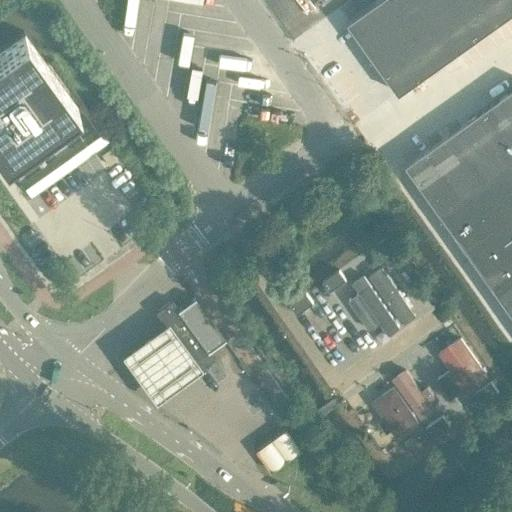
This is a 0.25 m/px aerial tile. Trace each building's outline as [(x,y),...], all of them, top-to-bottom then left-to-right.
[(399,91),(439,63),(393,0),(375,0),(348,20),(399,91)] [(393,0),(439,63),(478,35),(452,0),(393,0)] [(452,0),(478,35),(511,10),(511,1),(511,0),(452,0)] [(0,47),(0,155),(2,158),(29,139),(53,122),(76,105),(62,86),(55,75),(46,63),(45,62),(37,50),(23,32),(23,31),(0,47)] [(511,86),(483,107),(511,147),(511,86)] [(511,147),(483,107),(445,134),(500,212),(511,203),(511,147)] [(461,239),(500,212),(445,134),(406,162),(461,239)] [(109,148),(101,154),(108,163),(116,158),(109,148)] [(511,203),(500,212),(461,239),(488,278),(511,261),(511,203)] [(371,246),(378,256),(395,244),(388,234),(371,246)] [(511,261),(488,278),(511,311),(511,261)] [(416,312),(381,263),(368,273),(402,322),(416,312)] [(339,268),(323,280),(330,290),(346,278),(339,268)] [(403,331),(363,273),(351,281),(359,291),(379,320),(392,339),(403,331)] [(306,291),(290,302),(297,312),(313,300),(306,291)] [(379,320),(359,291),(348,298),(369,327),(379,320)] [(171,298),(154,310),(197,369),(213,357),(207,348),(223,337),(194,296),(178,308),(171,298)] [(162,321),(118,354),(151,400),(196,367),(162,321)] [(460,335),(438,351),(466,390),(488,374),(460,335)] [(434,407),(405,367),(391,376),(420,417),(434,407)] [(491,379),(474,391),(482,401),(498,390),(491,379)] [(391,388),(371,402),(394,436),(415,422),(391,388)] [(260,393),(249,401),(255,410),(267,402),(260,393)] [(426,425),(433,435),(450,423),(443,413),(426,425)] [(430,437),(422,426),(404,438),(412,450),(430,437)] [(305,449),(289,427),(262,448),(278,469),(305,449)]
